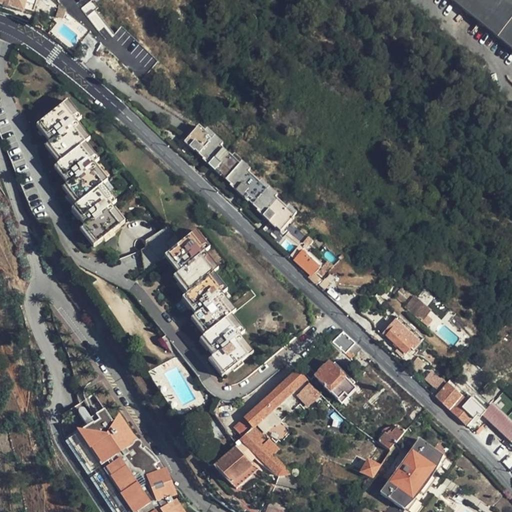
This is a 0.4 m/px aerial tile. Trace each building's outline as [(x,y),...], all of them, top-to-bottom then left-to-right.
[(0,0),(0,5),(4,6),(3,8),(12,11),(13,9),(25,14),(26,11),(34,13),(36,6),(35,4),(36,1),(36,0),(38,1),(38,0),(0,0)] [(77,0),(79,1),(68,13),(142,79),(159,60),(121,26),(123,24),(96,0),(77,0)] [(511,52),(511,5),(505,0),(449,0),(486,31),(511,52)] [(92,250),(124,226),(111,208),(116,205),(103,187),(107,184),(94,167),(99,163),(86,146),(91,142),(77,124),(81,121),(68,104),(36,129),(49,145),(45,149),(58,167),(54,170),(67,188),(62,191),(75,208),(70,211),(84,229),(79,233),(92,250)] [(283,209),(204,135),(191,148),(189,150),(197,158),(199,157),(207,165),(206,166),(225,184),(226,183),(234,191),(233,192),(252,210),(253,208),(262,217),(261,219),(272,229),(274,228),(278,232),(292,219),(283,209)] [(150,246),(170,233),(166,228),(147,241),(150,246)] [(209,247),(196,230),(164,256),(167,259),(177,273),(173,276),(187,293),(182,297),(195,315),(191,318),(204,335),(200,339),(212,356),(208,360),(222,377),(237,365),(252,352),(238,335),(243,330),(230,314),(235,310),(221,293),(226,289),(212,272),(217,268),(211,260),(204,251),(209,247)] [(298,248),(290,255),(311,274),(308,277),(314,282),(319,278),(313,272),(318,266),(298,248)] [(425,340),(400,317),(390,327),(392,329),(395,327),(414,345),(411,348),(414,351),(425,340)] [(414,345),(395,327),(392,329),(387,335),(406,353),(414,345)] [(343,331),(339,334),(334,342),(346,353),(356,343),(343,331)] [(362,349),(356,343),(346,353),(352,359),(362,349)] [(329,362),(314,376),(337,400),(344,394),(347,398),(355,390),(352,386),(358,381),(338,360),(332,365),(329,362)] [(255,426),(285,398),(306,379),(297,369),(270,393),(256,406),(244,418),(253,428),(255,426)] [(434,384),(440,390),(447,382),(441,377),(434,384)] [(440,390),(435,396),(467,427),(477,416),(480,414),(461,395),(447,382),(440,390)] [(256,406),(270,393),(262,385),(247,398),(256,406)] [(328,402),(319,392),(312,399),(320,408),(328,402)] [(464,392),(461,395),(480,414),(483,411),(464,392)] [(344,394),(337,400),(340,403),(347,398),(344,394)] [(511,426),(489,405),(483,411),(480,414),(477,416),(480,418),(482,417),(501,435),(511,444),(511,426)] [(93,425),(64,446),(111,511),(178,511),(169,500),(164,504),(161,494),(165,492),(164,490),(164,489),(163,487),(161,484),(160,481),(158,479),(157,477),(155,475),(153,472),(152,470),(155,468),(153,466),(152,464),(150,462),(147,460),(146,459),(144,457),(142,456),(140,455),(140,454),(137,453),(136,452),(137,452),(137,451),(138,451),(138,450),(138,449),(138,448),(138,447),(137,447),(137,446),(136,446),(135,446),(134,446),(133,446),(132,446),(131,447),(130,446),(129,446),(128,446),(128,445),(127,445),(112,423),(108,426),(99,413),(89,420),(93,425)] [(234,427),(243,437),(246,434),(253,428),(244,418),(234,427)] [(246,434),(243,437),(241,439),(277,476),(277,481),(298,487),(302,478),(288,470),(278,461),(273,454),(264,444),(262,443),(265,440),(264,438),(264,436),(255,426),(253,428),(246,434)] [(385,448),(392,452),(406,433),(399,428),(391,439),(386,436),(380,443),(385,448)] [(270,439),(264,444),(273,454),(279,449),(270,439)] [(418,491),(429,477),(445,457),(422,439),(413,450),(417,453),(392,486),(389,483),(380,494),(403,511),(418,491)] [(111,511),(64,446),(61,448),(106,511),(111,511)] [(235,489),(253,474),(258,469),(253,465),(237,448),(215,467),(235,489)] [(361,473),(372,478),(378,471),(380,468),(380,467),(368,462),(361,473)] [(258,469),(253,474),(258,477),(262,472),(258,469)] [(435,481),(429,477),(418,491),(424,496),(435,481)] [(456,494),(447,486),(440,494),(446,499),(448,496),(452,500),(456,494)] [(278,511),(281,507),(269,502),(264,511),(278,511)]
